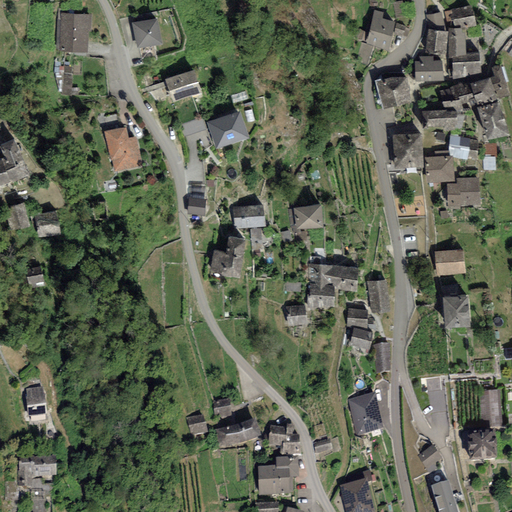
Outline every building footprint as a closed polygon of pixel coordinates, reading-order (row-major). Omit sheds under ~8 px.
[(406,15),(404,0),(402,0),(396,1),(398,16),(406,15)] [(471,8),(450,13),(453,27),(475,22),(471,8)] [(384,11),(375,9),(367,41),(388,47),(395,20),(383,16),(384,11)] [(92,14),(61,12),(59,51),(88,52),(89,30),(91,31),(92,14)] [(158,16),(132,22),(138,47),(163,41),(158,16)] [(464,27),(450,28),(451,56),(465,55),(464,27)] [(447,30),(429,28),(426,51),(444,53),(447,30)] [(369,64),(375,46),(364,43),(359,61),(369,64)] [(479,55),(452,58),(454,78),(481,72),(479,55)] [(442,57),(415,59),(416,79),(443,77),(442,57)] [(494,74),(470,81),(477,103),(509,93),(500,64),(492,66),(494,74)] [(74,95),(74,65),(64,65),(64,95),(74,95)] [(194,67),(165,77),(174,101),(202,91),(194,67)] [(406,74),(377,81),(384,107),(412,100),(406,74)] [(500,99),(478,106),(487,138),(509,132),(500,99)] [(456,108),(422,110),(423,126),(444,125),(444,129),(454,129),(454,124),(457,124),(456,108)] [(239,110),(207,122),(217,148),(249,136),(239,110)] [(126,126),(105,131),(114,171),(143,165),(136,135),(129,137),(126,126)] [(421,132),(392,134),(394,167),(423,165),(421,132)] [(479,139),(451,135),(448,154),(476,158),(479,139)] [(0,146),(4,157),(0,158),(0,184),(29,173),(15,138),(0,143),(0,146)] [(486,143),(487,154),(499,154),(498,142),(486,143)] [(451,155),(425,158),(427,182),(454,179),(451,155)] [(486,169),(497,169),(497,155),(486,155),(486,169)] [(456,183),(446,183),(447,210),(460,209),(460,205),(479,204),(478,178),(456,178),(456,183)] [(205,200),(188,198),(187,213),(204,214),(205,200)] [(24,201),(5,207),(12,230),(31,224),(24,201)] [(95,219),(109,219),(108,201),(95,201),(95,219)] [(321,202),(295,206),(299,229),(325,225),(321,202)] [(264,204),(232,207),(234,228),(267,224),(264,204)] [(56,210),(34,215),(39,237),(61,232),(56,210)] [(264,228),(253,228),(254,243),(265,242),(264,228)] [(247,236),(229,234),(227,252),(213,250),(210,271),(241,276),(247,236)] [(463,249),(433,253),(436,275),(466,271),(463,249)] [(358,264),(310,263),(309,307),(334,308),(335,288),(357,289),(358,264)] [(41,266),(25,271),(29,287),(46,283),(41,266)] [(386,279),(367,282),(371,313),(391,310),(386,279)] [(467,293),(442,296),(446,326),(471,323),(467,293)] [(305,304),(286,306),(289,326),(307,323),(305,304)] [(367,309),(349,308),(347,325),(365,326),(367,309)] [(372,331),(354,328),(350,345),(369,348),(372,331)] [(390,344),(374,345),(376,372),(392,371),(390,344)] [(42,388),(24,390),(27,419),(45,417),(42,388)] [(499,390),(477,392),(480,427),(502,425),(499,390)] [(376,394),(349,400),(357,435),(384,429),(376,394)] [(230,401),(213,402),(215,419),(232,417),(230,401)] [(204,416),(188,419),(191,437),(208,434),(204,416)] [(256,421),(215,430),(219,447),(260,438),(256,421)] [(286,430),(270,428),(269,442),(285,444),(286,430)] [(299,436),(286,437),(286,455),(299,455),(299,436)] [(494,436),(467,439),(470,464),(497,461),(494,436)] [(330,440),(313,444),(316,453),(333,449),(330,440)] [(433,446),(418,455),(427,469),(442,460),(433,446)] [(55,457),(32,458),(32,465),(18,465),(18,489),(33,488),(32,477),(56,476),(55,457)] [(276,468),(258,469),(259,497),(293,495),(293,480),(299,480),(298,458),(276,459),(276,468)] [(374,511),(367,480),(340,486),(346,511),(374,511)] [(458,511),(448,483),(430,489),(438,511),(458,511)]
